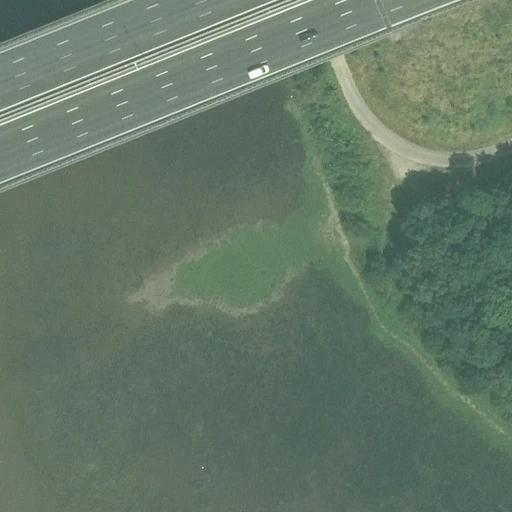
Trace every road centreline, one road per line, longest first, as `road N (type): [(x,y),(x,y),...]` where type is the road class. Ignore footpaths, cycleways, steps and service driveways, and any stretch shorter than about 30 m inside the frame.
road 1 (motorway): [(0,151),(378,0)]
road 2 (unclassified): [(511,148),(445,161),(386,140),(355,102),(312,0)]
road 3 (motorway): [(203,0),(0,81)]
